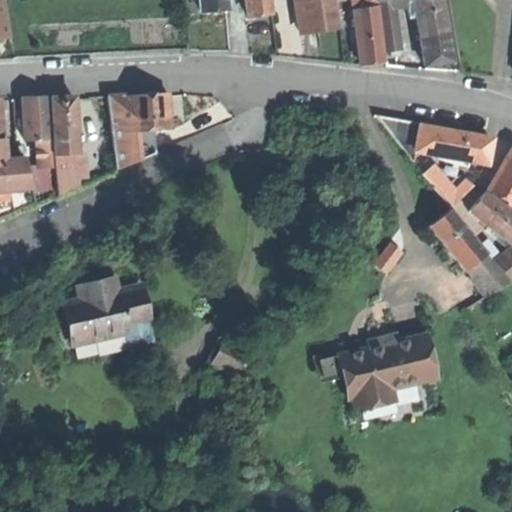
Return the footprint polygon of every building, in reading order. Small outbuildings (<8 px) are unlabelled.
[(200,0),(201,14),(214,13),(226,12),(225,0),(200,0)] [(258,16),(270,15),(268,0),(245,0),(247,17),(258,16)] [(324,35),(337,33),(332,0),(306,0),(311,37),(324,35)] [(351,0),(355,24),(377,21),(374,0),(351,0)] [(394,18),(392,1),(391,0),(382,0),(378,1),(380,20),(394,18)] [(414,0),(415,6),(420,38),(446,34),(441,0),(414,0)] [(398,50),(394,18),(380,20),(384,52),(390,51),(397,50),(398,50)] [(382,61),(377,21),(355,24),(355,28),(356,37),(359,63),(372,62),(382,61)] [(439,65),(453,65),(446,34),(420,38),(424,66),(439,65)] [(154,131),(170,130),(168,95),(143,96),(125,97),(127,133),(154,131)] [(155,153),(154,131),(127,133),(125,97),(107,98),(115,169),(155,153)] [(50,98),(53,149),(74,146),(72,98),(59,98),(50,98)] [(22,99),(23,142),(36,142),(50,141),(48,99),(33,99),(22,99)] [(413,162),(415,150),(419,126),(420,123),(375,115),(413,162)] [(442,130),(419,126),(415,150),(438,154),(442,130)] [(464,134),(442,130),(438,154),(454,157),(469,160),(487,163),(491,138),(464,134)] [(50,150),(50,141),(36,142),(39,167),(51,167),(50,150)] [(75,153),(74,146),(53,149),(50,150),(51,167),(52,180),(52,181),(76,179),(75,153)] [(487,190),(509,203),(511,196),(511,147),(487,190)] [(82,154),(75,153),(76,179),(83,178),(82,154)] [(468,166),(469,160),(454,157),(453,163),(468,166)] [(5,188),(30,186),(26,168),(24,159),(3,162),(5,188)] [(423,174),(434,188),(444,179),(433,166),(423,174)] [(52,180),(51,167),(39,167),(26,168),(30,186),(52,180)] [(76,186),(76,179),(52,181),(53,196),(76,186)] [(434,188),(450,206),(460,198),(444,179),(434,188)] [(469,211),(474,215),(489,195),(484,191),(477,201),(469,211)] [(474,215),(511,244),(511,212),(489,195),(474,215)] [(438,219),(429,226),(465,270),(474,262),(486,253),(450,209),(438,219)] [(511,247),(494,263),(510,283),(511,280),(511,247)] [(494,263),(486,253),(474,262),(483,273),(494,263)] [(510,283),(494,263),(483,273),(477,277),(490,294),(510,283)] [(65,305),(74,345),(127,333),(126,327),(147,322),(148,322),(140,288),(117,293),(114,280),(94,284),(79,288),(82,301),(65,305)] [(151,342),(147,322),(126,327),(127,333),(130,347),(151,342)] [(425,335),(339,355),(349,399),(352,398),(355,411),(395,401),(392,389),(435,379),(425,335)] [(251,353),(224,340),(217,354),(244,367),(251,353)] [(210,367),(237,380),(244,367),(217,354),(210,367)]
